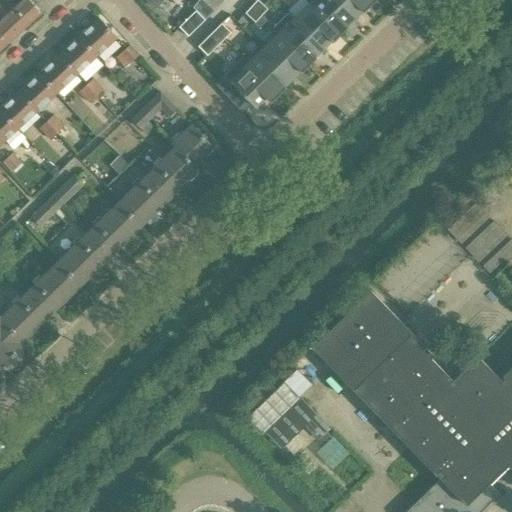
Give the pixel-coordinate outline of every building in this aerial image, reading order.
[(0,21),(13,36),(37,13),(24,0),(18,0),(8,10),(2,1),(0,2),(0,21)] [(256,0),(251,6),(261,15),(267,9),(257,0),(256,0)] [(353,18),(335,0),(311,0),(308,3),(338,34),(346,26),(345,25),(353,18)] [(369,4),(365,0),(335,0),(353,18),(360,10),(361,11),(369,4)] [(294,17),(293,18),(322,48),(329,40),(330,41),(338,34),(308,3),(294,17)] [(254,22),(261,15),(251,6),(244,13),(254,22)] [(178,27),(187,36),(204,20),(195,10),(178,27)] [(322,48),(293,18),(294,17),(289,12),(272,29),(277,34),(277,33),(307,64),(315,56),(314,55),(322,48)] [(96,18),(75,37),(93,56),(114,37),(96,18)] [(0,21),(0,47),(13,36),(0,21)] [(214,30),(223,40),(230,33),(221,23),(214,30)] [(223,40),(214,30),(197,46),(207,56),(223,40)] [(307,64),(277,33),(277,34),(262,48),(291,78),(298,70),(299,71),(307,64)] [(75,37),(55,55),(73,75),(93,56),(75,37)] [(116,58),(125,68),(139,55),(129,45),(116,58)] [(283,85),(291,78),(262,48),(247,62),(246,63),(276,94),(284,86),(283,85)] [(55,55),(35,74),(53,93),(73,75),(55,55)] [(242,57),(223,75),(253,106),(263,96),(268,101),(276,94),(246,63),(247,62),(242,57)] [(35,74),(15,92),(33,112),(53,93),(35,74)] [(84,87),(94,98),(97,96),(117,117),(124,110),(120,105),(115,105),(101,91),(104,89),(93,78),(84,87)] [(89,103),(94,98),(84,87),(78,92),(89,103)] [(159,91),(139,111),(147,120),(161,107),(169,115),(176,109),(159,91)] [(15,92),(0,105),(0,116),(13,130),(33,112),(15,92)] [(147,120),(139,111),(131,119),(145,133),(152,126),(147,121),(147,120)] [(53,114),(44,123),(54,135),(56,133),(64,126),(53,114)] [(0,141),(13,130),(0,116),(0,141)] [(54,135),(44,123),(39,128),(49,140),(54,135)] [(170,143),(173,146),(182,156),(182,155),(192,164),(211,146),(189,124),(170,143)] [(182,156),(173,146),(0,315),(0,364),(0,365),(23,343),(21,340),(197,169),(192,164),(182,155),(182,156)] [(12,171),(14,173),(21,167),(19,165),(21,163),(12,152),(2,161),(12,172),(12,171)] [(30,217),(39,227),(82,185),(74,175),(30,217)] [(511,251),(511,231),(469,187),(456,199),(465,208),(446,227),(490,272),(511,251)] [(511,367),(501,379),(478,356),(453,381),(430,358),(433,355),(369,290),(311,346),(440,478),(404,511),(479,511),(499,493),(489,483),(507,465),(511,469),(511,367)] [(284,380),(248,414),(252,418),(281,448),(304,426),(317,440),(330,428),(319,417),(299,396),(310,385),(308,383),(299,373),(295,369),(284,380)]
